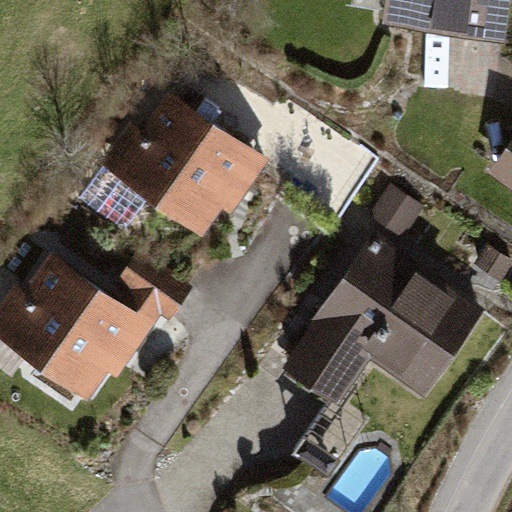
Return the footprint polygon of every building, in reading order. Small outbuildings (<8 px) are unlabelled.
[(383,0),(381,19),(504,36),(508,0),(383,0)] [(130,118),(99,162),(201,234),(222,206),(230,211),(269,158),(167,86),(141,126),(130,118)] [(511,133),(488,169),(511,186),(511,133)] [(425,205),(392,180),(369,212),(403,236),(425,205)] [(375,226),(280,361),(335,403),(371,356),(423,394),(485,307),(375,226)] [(511,261),(511,258),(487,242),(475,261),(501,278),(511,261)] [(119,295),(50,248),(22,287),(13,280),(0,299),(0,336),(89,401),(110,369),(117,373),(159,311),(169,318),(193,285),(137,247),(114,281),(124,288),(119,295)] [(325,471),(362,428),(332,403),(295,446),(325,471)]
